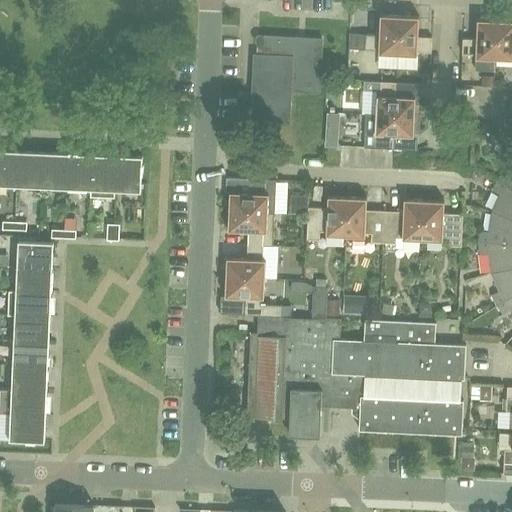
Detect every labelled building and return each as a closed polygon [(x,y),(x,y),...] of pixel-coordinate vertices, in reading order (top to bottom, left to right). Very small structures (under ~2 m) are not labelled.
[(350,32),(350,48),(366,48),(380,48),(380,52),(399,53),(401,15),(381,14),(380,34),(366,33),(350,32)] [(401,15),(399,53),(418,54),(418,50),(432,51),(433,36),(418,35),(419,16),(401,15)] [(463,37),(463,52),(477,53),(477,56),(496,57),(498,19),(478,18),(478,38),(463,37)] [(511,19),(498,19),(496,57),(511,57),(511,19)] [(320,92),(322,38),(265,34),(264,53),(254,52),(251,120),(291,123),(292,90),(320,92)] [(483,75),(483,85),(494,85),(494,75),(483,75)] [(396,95),(397,81),(381,80),(381,94),(377,94),(377,113),(415,114),(416,96),(396,95)] [(145,99),(144,111),(166,112),(167,100),(145,99)] [(378,146),(394,147),(394,133),(414,134),(415,114),(377,113),(376,132),(379,133),(378,146)] [(338,146),(338,136),(326,135),(325,146),(338,146)] [(0,149),(0,183),(16,184),(18,150),(0,149)] [(18,150),(16,184),(41,185),(42,151),(18,150)] [(42,151),(41,185),(65,186),(67,152),(42,151)] [(67,152),(65,186),(90,188),(92,153),(67,152)] [(90,188),(90,196),(114,197),(115,189),(116,155),(92,153),(90,188)] [(116,155),(115,189),(141,190),(141,186),(142,174),(142,162),(142,156),(116,155)] [(511,174),(506,170),(499,179),(511,187),(511,174)] [(230,190),(230,209),(268,211),(274,211),(276,179),(270,178),(267,178),(251,177),(251,191),(230,190)] [(501,193),(493,210),(511,216),(511,187),(499,179),(494,189),(501,193)] [(291,194),(290,213),(308,213),(309,195),(291,194)] [(327,233),(346,234),(347,196),(329,195),(328,215),(322,214),(322,206),(309,206),(308,238),(320,238),(320,229),(327,230),(327,233)] [(365,235),(365,232),(372,232),(372,241),(384,241),(385,209),(366,208),(367,197),(347,196),(346,234),(365,235)] [(403,237),(423,238),(425,199),(405,198),(404,210),(385,209),(384,241),(396,241),(396,236),(403,236),(403,237)] [(463,213),(444,212),(444,200),(425,199),(423,238),(443,239),(443,238),(449,238),(449,244),(462,245),(463,213)] [(230,209),(229,229),(249,230),(248,243),(263,244),(273,244),(274,211),(268,211),(230,209)] [(511,241),(511,216),(493,210),(489,231),(481,229),(479,241),(511,241)] [(2,220),(2,228),(14,228),(15,220),(2,220)] [(15,220),(14,228),(27,229),(27,221),(15,220)] [(107,223),(106,231),(119,232),(119,224),(107,223)] [(51,229),(50,237),(61,237),(63,237),(63,229),(51,229)] [(63,229),(63,237),(76,238),(76,230),(63,229)] [(106,231),(106,239),(119,240),(119,232),(106,231)] [(19,240),(18,266),(53,267),(54,242),(19,240)] [(490,251),(492,272),(511,265),(511,241),(479,241),(481,253),(490,251)] [(227,256),(227,275),(265,277),(266,258),(268,258),(269,245),(273,245),(273,244),(263,244),(248,243),(248,257),(227,256)] [(511,294),(511,265),(492,272),(500,290),(492,293),(497,304),(511,294)] [(18,266),(17,290),(51,292),(53,267),(18,266)] [(227,275),(226,294),(246,295),(245,313),(259,314),(283,315),(283,304),(261,303),(261,296),(264,296),(265,277),(227,275)] [(252,333),(248,418),(254,418),(254,415),(276,416),(276,419),(282,419),(282,417),(291,417),(290,433),(312,434),(321,435),(322,405),(331,405),(333,371),(363,371),(365,339),(340,338),(340,318),(339,318),(327,317),(328,298),(328,286),(314,286),(314,292),(312,317),(292,316),(284,316),(284,315),(283,315),(259,314),(258,332),(252,331),(252,333)] [(9,290),(8,314),(16,315),(50,316),(51,292),(17,290),(9,290)] [(511,294),(497,304),(504,313),(511,307),(511,308),(511,294)] [(328,298),(327,317),(339,318),(340,299),(328,298)] [(356,299),(346,298),(346,311),(355,311),(356,299)] [(384,302),(382,312),(393,314),(394,304),(384,302)] [(420,313),(431,313),(431,306),(427,302),(420,302),(420,313)] [(283,304),(283,315),(284,315),(284,316),(292,316),(293,305),(283,304)] [(16,315),(15,339),(49,341),(50,316),(16,315)] [(333,371),(331,405),(361,407),(360,428),(462,433),(464,400),(461,400),(461,384),(462,377),(465,377),(466,344),(436,343),(436,323),(437,323),(437,322),(415,321),(366,319),(365,339),(363,371),(333,371)] [(15,339),(14,364),(48,365),(49,341),(15,339)] [(14,364),(13,389),(47,390),(48,365),(14,364)] [(2,388),(1,413),(12,414),(12,413),(46,415),(47,390),(13,389),(2,388)] [(12,414),(11,439),(45,440),(46,415),(12,413),(12,414)] [(475,471),(476,457),(462,456),(461,470),(475,471)] [(55,502),(54,511),(93,511),(94,504),(55,502)]
